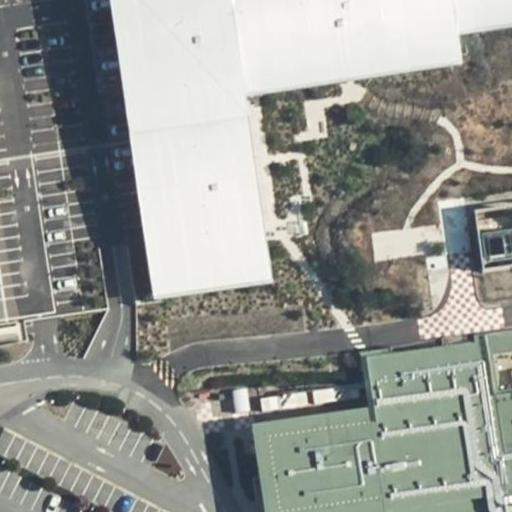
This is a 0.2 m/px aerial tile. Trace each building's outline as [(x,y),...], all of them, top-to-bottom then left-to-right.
[(118,101),(101,0),(0,0),(0,324),(46,317),(117,306),(149,302),(140,251),(138,237),(132,195),(131,185),(129,176),(125,154),(123,133),(118,101)] [(149,302),(271,284),(265,239),(252,142),(248,104),(461,69),(453,23),(511,14),(511,0),(101,0),(118,101),(123,133),(125,154),(129,176),(131,185),(132,195),(138,237),(140,251),(149,302)] [(511,206),(475,212),(484,271),(511,267),(511,206)] [(511,511),(511,335),(360,358),(361,368),(367,411),(249,428),(261,511),(511,511)] [(249,386),(232,388),(236,413),(253,410),(249,386)]
